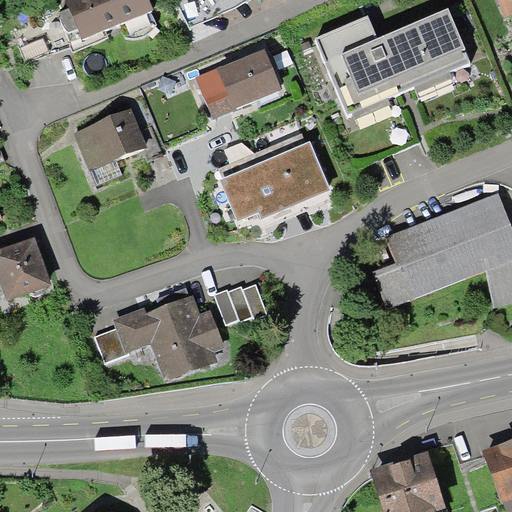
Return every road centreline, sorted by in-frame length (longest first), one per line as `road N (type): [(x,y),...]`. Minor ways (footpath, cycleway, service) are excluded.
road 1 (residential): [(310,264),(247,253),(97,300),(75,283),(22,152),(24,127),(47,107),(307,0)]
road 2 (residential): [(511,152),(401,198),(310,264)]
road 3 (primary): [(0,440),(174,432)]
road 4 (residential): [(310,264),(300,387)]
road 5 (primary): [(349,448),(455,385)]
road 6 (primary): [(455,385),(334,394)]
